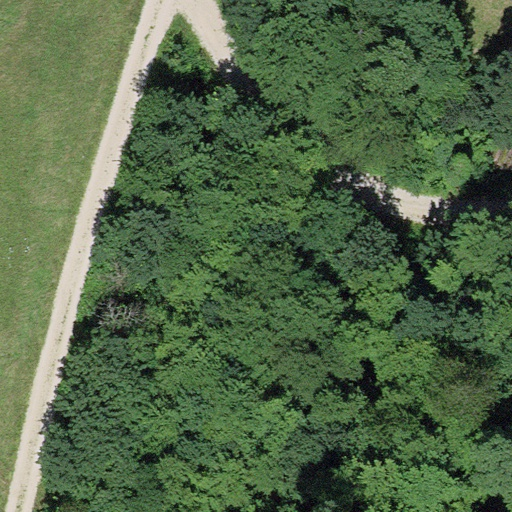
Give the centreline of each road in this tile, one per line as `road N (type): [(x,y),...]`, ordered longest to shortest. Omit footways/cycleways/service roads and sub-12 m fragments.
road 1 (track): [(164,0),(70,268),(15,511)]
road 2 (track): [(210,0),(246,78),(328,168),(450,208),(511,209)]
